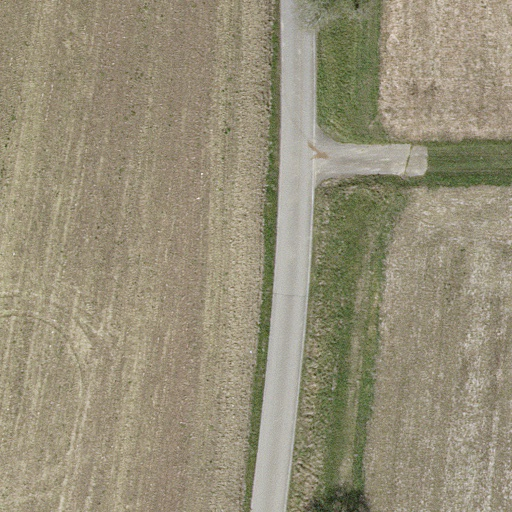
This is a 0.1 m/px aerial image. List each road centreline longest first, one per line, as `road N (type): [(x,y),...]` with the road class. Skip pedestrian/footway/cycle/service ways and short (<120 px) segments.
road 1 (track): [(269,511),(303,166),(301,0)]
road 2 (track): [(511,163),(303,166)]
